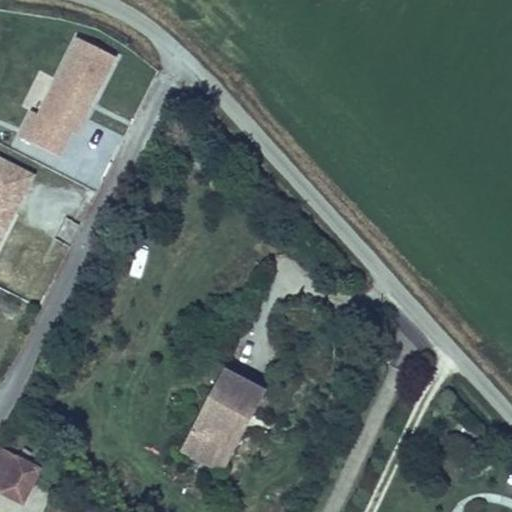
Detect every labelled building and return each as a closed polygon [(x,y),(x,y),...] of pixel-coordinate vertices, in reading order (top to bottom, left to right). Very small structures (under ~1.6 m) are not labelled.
[(72,31),(23,137),(69,158),(117,52),(72,31)] [(0,250),(38,171),(0,152),(0,250)] [(232,451),(243,430),(253,411),(262,394),(226,374),(215,393),(218,395),(197,434),(194,432),(184,452),(223,473),(234,452),(232,451)] [(253,411),(243,430),(248,433),(259,414),(253,411)] [(17,456),(0,449),(0,493),(1,494),(10,474),(17,456)] [(43,467),(17,456),(10,474),(35,484),(43,467)] [(10,474),(1,494),(27,505),(35,484),(10,474)]
